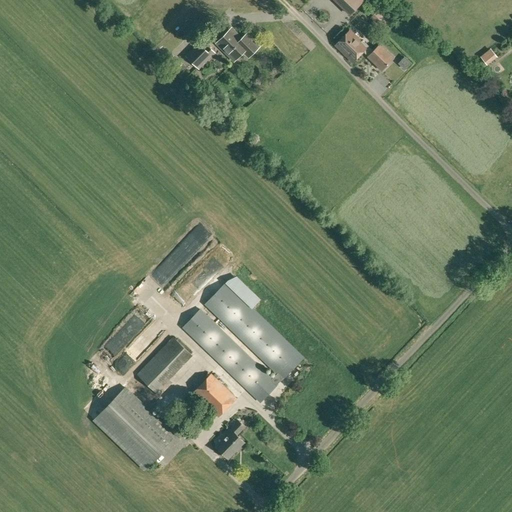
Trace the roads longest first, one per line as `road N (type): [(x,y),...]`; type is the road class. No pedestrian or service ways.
road 1 (unclassified): [(261,511),(511,247)]
road 2 (unclassified): [(511,232),(288,8)]
